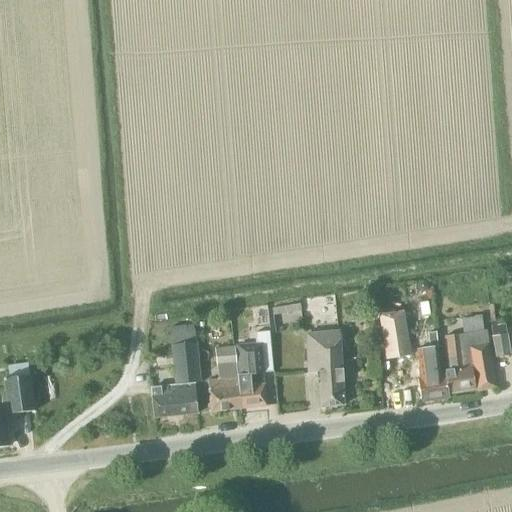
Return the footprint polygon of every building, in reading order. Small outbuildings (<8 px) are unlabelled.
[(417,291),(420,293),(424,292),(426,289),(425,285),(421,283),(418,284),(416,288),(417,291)] [(385,360),(409,356),(401,312),(378,316),(385,360)] [(485,331),(483,332),(481,317),(461,320),(462,335),(444,337),(448,372),(442,372),(443,376),(447,395),(474,390),(469,368),(471,368),(475,392),(495,389),(485,331)] [(174,386),(150,389),(153,419),(196,414),(193,384),(198,383),(193,332),(185,333),(185,326),(168,328),(169,334),(174,386)] [(239,376),(236,376),(239,410),(265,407),(262,374),(272,373),(268,332),(254,334),(255,346),(236,348),(239,376)] [(318,409),(342,406),(338,332),(305,335),(307,375),(316,374),(318,409)] [(440,376),(436,338),(435,336),(417,338),(419,350),(416,350),(420,380),(416,380),(420,403),(448,399),(447,395),(443,376),(440,376)] [(495,358),(509,355),(505,336),(491,338),(495,358)] [(210,413),(239,410),(236,376),(235,376),(234,365),(235,365),(233,348),(213,350),(215,367),(216,367),(217,381),(206,382),(210,413)] [(7,415),(33,412),(28,376),(2,380),(7,415)]
